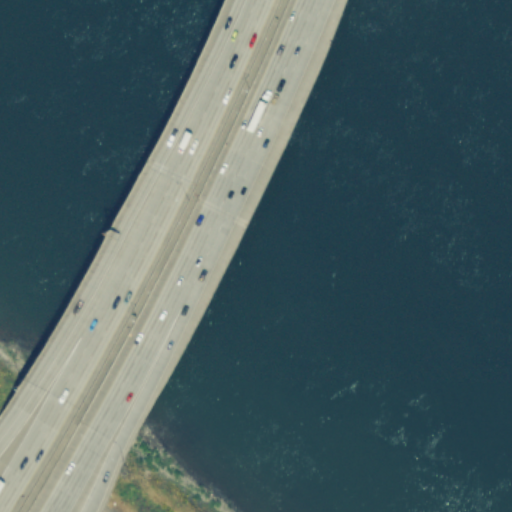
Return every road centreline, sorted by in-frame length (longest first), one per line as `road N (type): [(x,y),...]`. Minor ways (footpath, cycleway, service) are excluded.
road 1 (motorway): [(164,298),(303,0)]
road 2 (motorway): [(262,0),(124,286)]
road 3 (motorway): [(124,286),(0,507)]
road 4 (motorway): [(44,511),(164,298)]
road 5 (motorway): [(72,511),(164,298)]
road 6 (motorway): [(124,286),(0,423)]
